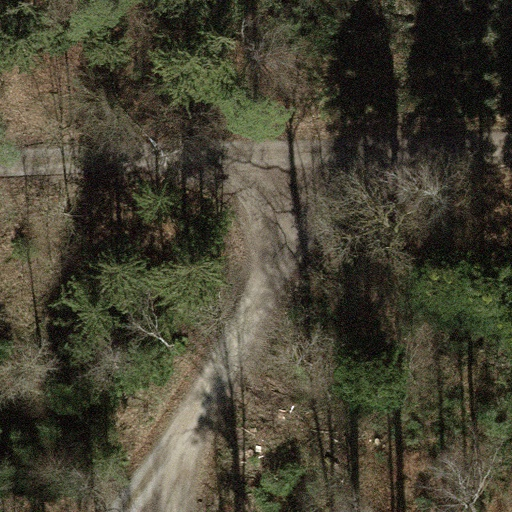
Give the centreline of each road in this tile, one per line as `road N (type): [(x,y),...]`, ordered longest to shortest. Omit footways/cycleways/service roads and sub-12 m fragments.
road 1 (track): [(0,166),(511,162)]
road 2 (track): [(124,511),(192,418),(335,166)]
